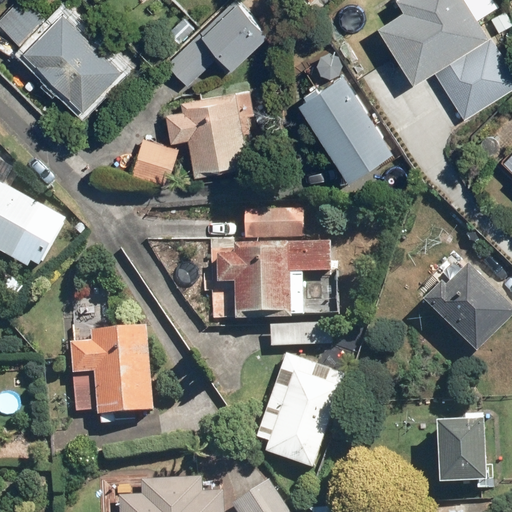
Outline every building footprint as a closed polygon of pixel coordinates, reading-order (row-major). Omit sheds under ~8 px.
[(41,0),(9,0),(0,10),(0,13),(87,98),(125,60),(64,0),(53,11),(41,0)] [(247,0),(233,0),(180,50),(198,70),(224,47),(234,58),(271,25),(247,0)] [(396,0),(402,8),(375,25),(410,83),(428,72),(459,124),(511,91),(511,80),(463,0),(396,0)] [(201,27),(190,14),(168,32),(180,45),(201,27)] [(381,75),(359,40),(344,49),(365,84),(381,75)] [(298,101),(348,178),(392,150),(342,73),(298,101)] [(172,140),(188,137),(194,174),(251,164),(244,130),(252,129),(249,111),(256,110),(252,87),(182,99),(183,109),(167,112),(172,140)] [(144,137),(133,174),(169,185),(180,147),(144,137)] [(0,242),(13,250),(42,200),(0,175),(0,242)] [(248,208),(248,237),(308,236),(307,207),(248,208)] [(237,281),(238,320),(293,319),(293,314),(307,314),(306,273),(334,272),(333,241),(236,243),(236,252),(220,253),(220,282),(237,281)] [(424,302),(477,353),(511,317),(511,307),(467,265),(446,287),(442,283),(424,302)] [(73,334),(76,366),(98,364),(101,408),(159,403),(152,318),(94,323),(94,332),(73,334)] [(273,324),(274,346),(336,342),(334,321),(273,324)] [(272,441),(268,451),(315,468),(350,374),(290,353),(259,437),(272,441)] [(72,381),(74,411),(90,410),(88,380),(72,381)] [(437,422),(440,484),(487,481),(483,420),(437,422)] [(120,488),(121,511),(230,511),(229,483),(208,484),(207,470),(147,473),(147,486),(120,488)] [(234,503),(239,511),(294,511),(272,478),(234,503)]
